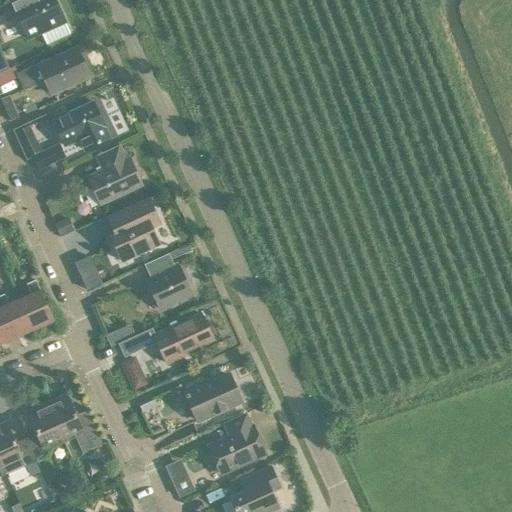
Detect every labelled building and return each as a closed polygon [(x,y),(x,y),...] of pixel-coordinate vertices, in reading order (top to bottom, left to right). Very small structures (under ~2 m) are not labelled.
[(28,39),(65,22),(55,0),(19,0),(0,9),(0,24),(18,16),(28,39)] [(0,48),(0,72),(9,69),(0,48)] [(51,94),(90,76),(77,49),(39,66),(38,64),(16,74),(24,90),(45,80),(51,94)] [(0,102),(0,103),(9,123),(17,119),(7,99),(0,102)] [(65,146),(79,140),(84,150),(110,138),(93,102),(53,121),(65,146)] [(28,156),(40,150),(28,126),(16,132),(28,156)] [(39,169),(65,157),(59,144),(33,156),(39,169)] [(100,204),(142,185),(129,159),(126,160),(119,145),(96,156),(101,166),(98,168),(100,172),(88,178),(100,204)] [(151,228),(160,224),(148,199),(114,214),(120,227),(109,232),(123,261),(159,245),(151,228)] [(68,218),(55,224),(61,236),(74,230),(68,218)] [(9,256),(6,249),(0,251),(0,254),(2,259),(9,256)] [(175,301),(192,294),(179,266),(175,268),(168,254),(145,265),(151,279),(147,281),(159,309),(170,304),(174,305),(175,301)] [(85,291),(103,283),(90,255),(73,263),(85,291)] [(32,294),(20,299),(34,330),(54,320),(36,280),(27,285),(32,294)] [(4,295),(0,296),(0,306),(14,338),(34,330),(20,299),(9,305),(4,295)] [(0,344),(14,338),(0,306),(0,344)] [(190,349),(213,339),(201,314),(166,330),(179,358),(192,352),(190,349)] [(112,344),(137,334),(133,322),(107,333),(112,344)] [(136,357),(123,363),(129,376),(136,373),(139,365),(136,357)] [(190,416),(196,416),(198,421),(214,413),(215,415),(228,409),(227,407),(242,401),(238,393),(240,392),(236,382),(234,383),(230,375),(186,395),(188,400),(184,403),(183,409),(186,413),(190,416)] [(67,394),(47,403),(63,439),(74,434),(83,453),(103,444),(87,411),(76,416),(67,394)] [(143,412),(157,405),(155,399),(140,406),(143,412)] [(45,447),(63,439),(47,403),(27,412),(37,433),(26,438),(36,460),(48,455),(45,447)] [(230,435),(208,444),(211,450),(221,474),(265,454),(253,427),(251,427),(245,415),(225,424),(230,435)] [(0,424),(0,460),(3,466),(21,458),(25,465),(36,460),(26,438),(16,443),(6,422),(0,424)] [(178,462),(166,467),(173,482),(184,477),(178,462)] [(253,487),(230,497),(236,511),(271,511),(279,508),(272,492),(280,488),(271,467),(248,477),(253,487)] [(77,498),(85,494),(82,488),(74,492),(77,498)] [(13,511),(22,511),(19,503),(11,507),(13,511)]
